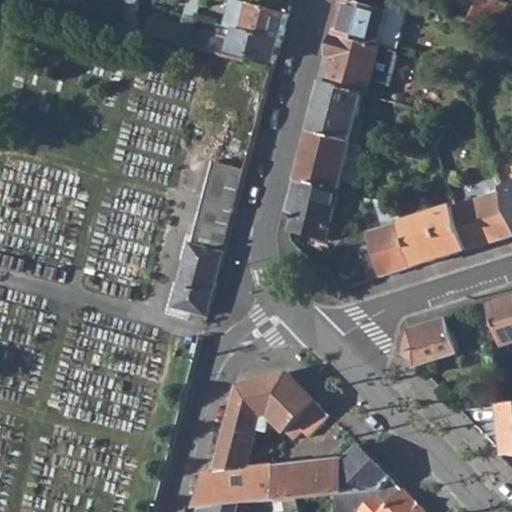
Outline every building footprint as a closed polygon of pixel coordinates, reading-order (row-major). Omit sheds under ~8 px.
[(203,0),(192,0),(188,16),(198,19),(203,0)] [(371,0),(345,0),(337,34),(383,48),(398,52),(412,5),(395,0),(392,0),(389,11),(370,5),(371,0)] [(472,23),(511,35),(511,12),(479,2),(472,23)] [(227,27),(281,42),(289,14),(251,4),(248,17),(231,12),(228,23),(223,22),(222,25),(227,27)] [(198,19),(188,16),(180,43),(243,60),(245,53),(276,61),(281,42),(227,27),(225,36),(196,29),(199,20),(198,19)] [(383,48),(337,34),(331,55),(337,56),(330,84),(365,94),(370,95),(383,48)] [(365,94),(330,84),(324,82),(312,131),(352,141),(365,94)] [(352,141),(312,131),(299,177),(339,189),(352,141)] [(339,189),(299,177),(291,209),(297,210),(293,229),(328,238),(342,190),(339,189)] [(503,193),(511,224),(511,185),(501,189),(503,193)] [(455,207),(467,252),(511,237),(511,224),(503,193),(455,207)] [(401,223),(413,267),(467,252),(455,207),(401,223)] [(208,317),(231,230),(200,222),(196,237),(194,245),(192,244),(175,309),(208,317)] [(367,233),(380,278),(413,267),(401,223),(367,233)] [(511,299),(479,309),(491,348),(511,342),(511,299)] [(449,318),(412,330),(406,356),(419,368),(460,353),(449,318)] [(243,387),(219,473),(250,470),(252,459),(276,454),(275,447),(279,442),(256,447),(258,437),(269,438),(277,422),(287,432),(318,402),(291,375),(243,387)] [(318,402),(287,432),(293,436),(303,428),(309,435),(330,415),(318,402)] [(511,406),(499,408),(506,457),(511,456),(511,406)] [(392,479),(360,446),(345,459),(350,493),(380,490),(392,479)] [(281,500),(339,494),(350,493),(345,459),(277,467),(281,500)] [(210,474),(200,510),(251,504),(281,500),(277,467),(250,470),(219,473),(210,474)] [(424,511),(392,479),(380,490),(350,493),(339,494),(340,511),(359,511),(363,511),(424,511)]
